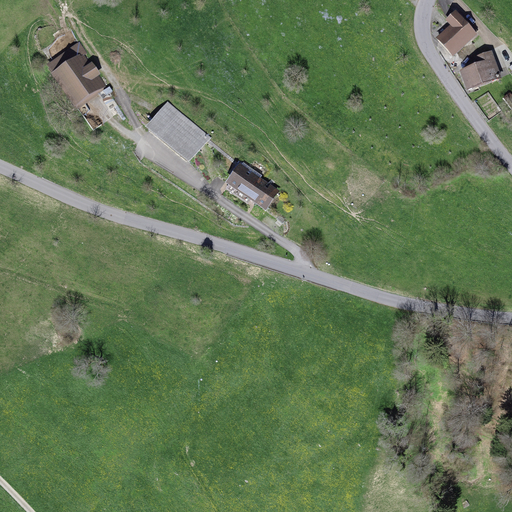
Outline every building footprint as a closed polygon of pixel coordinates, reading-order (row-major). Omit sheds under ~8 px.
[(460,15),(449,24),(453,28),(439,41),(451,55),(476,33),(460,15)] [(66,65),(47,76),(66,109),(101,89),(86,64),(92,61),(82,45),(61,57),(66,65)] [(469,71),(461,74),(468,94),(501,82),(491,53),(466,62),(469,71)] [(173,99),(143,128),(183,167),(212,138),(173,99)] [(279,192),(241,159),(221,183),(259,215),(279,192)]
